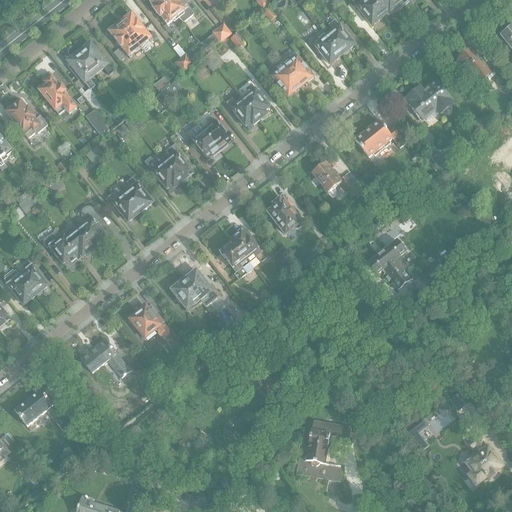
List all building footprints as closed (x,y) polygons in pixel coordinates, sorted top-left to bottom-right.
[(153,0),(154,2),(150,5),(168,27),(179,18),(164,0),(153,0)] [(164,0),(179,18),(184,25),(195,16),(182,0),(164,0)] [(264,0),(256,0),(256,1),(264,10),(269,6),(264,0)] [(357,0),(353,3),(373,27),(385,17),(371,0),(357,0)] [(397,0),(371,0),(385,17),(386,19),(395,12),(398,13),(404,8),(397,0)] [(397,0),(404,8),(410,4),(410,0),(397,0)] [(270,7),(263,13),(271,23),(278,17),(270,7)] [(133,16),(122,24),(140,48),(150,41),(152,43),(154,41),(152,38),(151,39),(133,16)] [(332,30),(326,34),(343,55),(345,56),(349,53),(348,51),(354,46),(335,21),(329,26),(332,30)] [(122,24),(110,33),(129,57),(128,57),(130,60),(133,58),(131,56),(140,48),(122,24)] [(224,25),(219,29),(227,39),(232,35),(225,25),(224,25)] [(219,29),(213,34),(221,44),(227,39),(219,29)] [(511,29),(501,37),(511,50),(511,29)] [(236,36),(230,40),(239,50),(245,45),(241,41),(246,37),(240,30),(235,35),(236,36)] [(323,31),(309,42),(314,49),(316,48),(330,65),(343,55),(326,34),(323,31)] [(91,46),(80,54),(96,74),(96,73),(103,69),(109,77),(114,73),(104,61),(103,62),(91,46)] [(472,50),(459,60),(478,84),(491,73),(472,50)] [(126,60),(119,52),(115,55),(122,63),(126,60)] [(216,53),(205,62),(209,67),(220,59),(216,53)] [(80,54),(69,63),(82,79),(81,79),(90,91),(83,96),(89,104),(94,111),(100,107),(94,99),(97,98),(91,91),(95,88),(89,79),(96,74),(80,54)] [(186,56),(181,60),(189,70),(194,65),(186,56)] [(289,58),(282,63),(286,67),(302,88),(308,83),(309,84),(314,79),(308,72),(309,71),(304,64),(303,65),(296,57),(291,61),(289,58)] [(220,59),(209,67),(214,73),(220,68),(222,71),(228,67),(225,62),(224,63),(220,59)] [(181,60),(176,64),(184,74),(189,70),(181,60)] [(275,74),(271,77),(278,85),(277,85),(282,92),(283,92),(289,99),(296,94),(295,93),(302,88),(286,67),(282,63),(273,71),(275,74)] [(511,78),(501,65),(493,72),(505,87),(511,81),(511,78)] [(54,77),(38,89),(60,116),(66,111),(69,115),(76,109),(73,105),(75,104),(71,99),(70,101),(65,95),(67,93),(54,77)] [(164,79),(154,87),(159,93),(170,85),(164,79)] [(175,83),(165,91),(166,93),(165,93),(169,98),(180,90),(175,83)] [(420,89),(440,114),(451,104),(448,101),(449,100),(436,83),(423,93),(420,89)] [(250,93),(243,98),(260,121),(261,120),(263,122),(267,118),(266,116),(267,115),(265,112),(270,108),(252,85),(247,89),(250,93)] [(420,89),(407,100),(423,121),(437,110),(439,114),(440,114),(420,89)] [(180,90),(169,98),(174,104),(185,96),(180,90)] [(142,97),(137,101),(141,106),(146,102),(142,97)] [(233,100),(228,104),(246,127),(245,127),(250,133),(256,129),(254,126),(260,121),(243,98),(236,104),(233,100)] [(8,113),(7,113),(16,124),(24,135),(26,136),(33,131),(34,133),(37,136),(39,134),(48,127),(41,119),(37,122),(21,102),(16,106),(14,108),(13,107),(10,107),(8,108),(7,111),(8,113)] [(94,114),(87,120),(102,138),(109,132),(94,114)] [(135,115),(126,122),(127,124),(126,125),(130,130),(141,121),(137,116),(136,116),(135,115)] [(211,125),(204,130),(221,152),(228,147),(226,145),(231,141),(212,117),(207,121),(211,125)] [(141,121),(130,130),(134,136),(146,127),(141,121)] [(380,122),(355,141),(369,159),(373,156),(376,157),(380,154),(379,151),(384,148),(386,149),(390,146),(390,143),(393,140),(400,149),(406,145),(392,127),(386,131),(380,122)] [(200,125),(187,134),(207,160),(212,156),(214,158),(221,152),(204,130),(200,125)] [(0,158),(2,162),(13,153),(0,136),(0,158)] [(171,156),(164,161),(182,183),(183,183),(184,184),(189,181),(189,180),(187,179),(189,178),(191,177),(195,174),(192,171),(191,171),(177,153),(178,152),(180,150),(176,145),(172,148),(167,152),(171,156)] [(92,148),(85,153),(86,154),(87,156),(86,156),(90,161),(101,152),(97,147),(97,148),(95,146),(92,148)] [(101,152),(90,161),(95,167),(106,158),(101,152)] [(440,153),(431,160),(441,173),(450,166),(440,153)] [(0,158),(0,168),(3,173),(8,169),(2,162),(0,158)] [(59,169),(51,175),(56,180),(75,164),(71,159),(65,164),(62,166),(61,164),(57,167),(59,169)] [(151,159),(145,163),(152,171),(153,172),(167,190),(166,190),(171,196),(177,192),(175,189),(182,183),(164,161),(157,167),(154,162),(151,159)] [(329,162),(313,175),(329,195),(342,184),(348,192),(354,187),(353,186),(359,182),(351,173),(346,176),(346,177),(340,182),(329,168),(332,166),(329,162)] [(39,176),(32,182),(39,191),(46,186),(39,176)] [(124,191),(124,192),(140,213),(141,213),(141,212),(143,213),(147,211),(147,208),(152,204),(132,179),(127,183),(130,187),(124,191)] [(49,183),(46,186),(52,193),(54,196),(66,188),(61,182),(60,182),(58,180),(53,185),(52,186),(49,183)] [(46,186),(39,191),(45,198),(52,193),(46,186)] [(24,191),(16,198),(21,204),(30,198),(24,191)] [(114,193),(109,197),(129,222),(140,213),(124,192),(117,197),(114,193)] [(21,204),(19,206),(27,215),(38,207),(30,197),(30,198),(21,204)] [(276,208),(269,213),(280,228),(279,229),(284,234),(285,234),(286,236),(296,228),(297,230),(299,230),(302,227),(302,225),(301,224),(302,223),(284,201),(282,202),(281,200),(274,206),(276,208)] [(86,221),(79,226),(97,249),(98,248),(100,249),(104,246),(104,243),(109,239),(96,223),(101,219),(96,212),(95,212),(94,211),(93,210),(92,210),(91,210),(90,210),(89,210),(88,210),(87,210),(86,211),(85,212),(85,213),(84,214),(84,215),(84,216),(84,217),(84,218),(84,219),(85,220),(86,221)] [(78,227),(63,239),(79,260),(88,253),(90,253),(96,249),(96,248),(97,249),(79,226),(78,227)] [(246,230),(232,240),(250,263),(256,258),(259,262),(262,263),(266,260),(248,237),(250,235),(246,230)] [(44,242),(44,245),(47,250),(50,248),(66,269),(79,259),(79,260),(63,239),(57,231),(44,242)] [(233,243),(221,253),(237,274),(235,275),(239,281),(248,275),(247,275),(255,270),(250,263),(232,240),(232,241),(231,241),(233,243)] [(396,244),(368,266),(376,277),(382,272),(384,275),(382,276),(395,293),(411,279),(409,276),(408,277),(405,273),(407,271),(397,260),(404,254),(396,244)] [(434,252),(441,260),(421,278),(427,285),(454,262),(440,247),(434,252)] [(324,257),(314,265),(319,271),(322,269),(328,264),(329,263),(324,257)] [(285,260),(279,265),(284,271),(290,266),(285,260)] [(26,271),(20,275),(35,295),(38,296),(41,293),(41,290),(46,286),(28,263),(23,267),(26,271)] [(328,264),(322,269),(327,276),(333,271),(328,264)] [(191,273),(183,279),(203,304),(207,309),(224,296),(214,284),(210,288),(197,271),(192,275),(191,273)] [(16,272),(4,281),(23,305),(35,295),(20,275),(20,276),(16,272)] [(177,287),(172,291),(188,311),(193,308),(194,309),(195,308),(197,309),(203,304),(183,279),(175,285),(177,287)] [(266,300),(258,306),(265,315),(273,309),(266,300)] [(0,328),(10,320),(0,307),(0,328)] [(130,320),(129,321),(139,334),(139,336),(141,339),(145,339),(145,340),(148,337),(148,336),(159,327),(145,309),(135,316),(134,316),(131,318),(130,320)] [(236,325),(226,334),(232,341),(242,333),(236,325)] [(226,334),(217,341),(223,349),(232,341),(226,334)] [(105,339),(80,358),(92,374),(108,361),(122,379),(131,372),(117,354),(115,355),(111,350),(113,349),(105,339)] [(184,349),(177,354),(192,373),(199,367),(184,349)] [(271,367),(258,374),(265,389),(279,383),(271,367)] [(210,385),(205,390),(208,393),(213,388),(210,385)] [(16,411),(15,412),(16,413),(27,427),(47,412),(62,431),(72,423),(66,415),(62,418),(41,391),(16,411)] [(468,391),(456,400),(463,409),(475,400),(468,391)] [(299,464),(297,476),(310,478),(309,481),(316,482),(316,479),(341,484),(343,468),(329,466),(329,464),(330,457),(335,458),(336,452),(331,451),(332,448),(328,447),(330,436),(340,437),(340,439),(349,440),(351,429),(314,423),(309,422),(309,428),(305,428),(303,440),(301,442),(300,446),(300,449),(301,452),(299,464)] [(424,424),(409,434),(419,448),(424,444),(419,436),(428,429),(424,424)] [(466,464),(466,465),(472,474),(469,477),(474,485),(485,477),(488,480),(490,479),(491,479),(493,479),(494,478),(495,477),(496,476),(496,474),(499,472),(497,469),(500,467),(498,464),(486,449),(487,448),(484,443),(478,435),(467,442),(473,451),(475,449),(478,454),(473,459),(466,464)] [(33,477),(26,482),(33,490),(39,485),(33,477)] [(116,511),(94,505),(95,502),(82,498),(77,511),(138,511),(140,506),(131,503),(128,511),(116,511)] [(203,500),(193,505),(195,510),(196,510),(206,505),(203,500)] [(217,502),(216,511),(229,511),(229,502),(217,502)]
